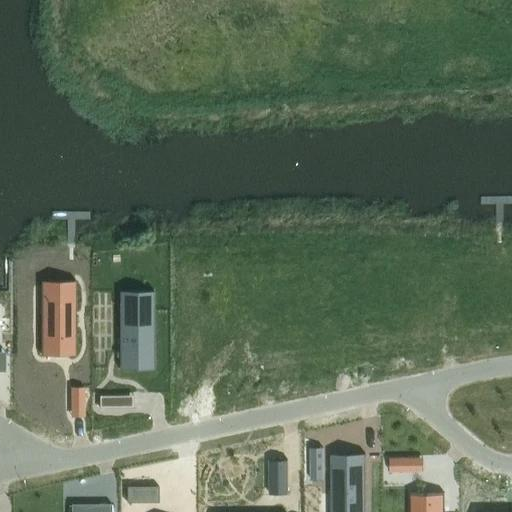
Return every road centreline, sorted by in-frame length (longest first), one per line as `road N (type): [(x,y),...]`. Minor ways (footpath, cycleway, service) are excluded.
road 1 (residential): [(28,463),(425,384)]
road 2 (residential): [(511,465),(484,456),(431,409),(425,384)]
